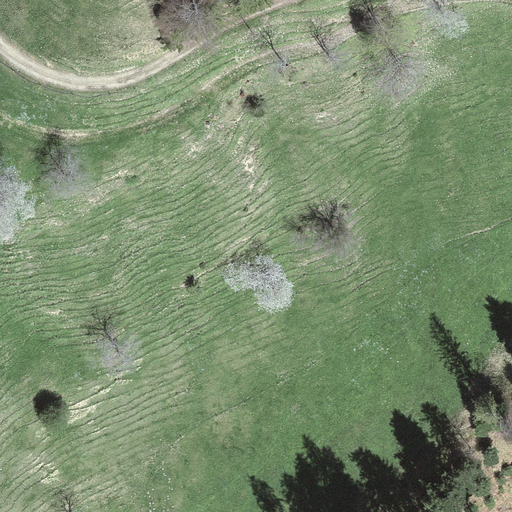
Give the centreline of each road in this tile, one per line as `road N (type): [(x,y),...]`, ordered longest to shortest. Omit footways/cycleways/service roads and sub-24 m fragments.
road 1 (track): [(0,119),(29,132),(94,140),(175,110),(259,59),(443,0)]
road 2 (track): [(283,0),(110,82),(75,86),(45,78),(0,48)]
